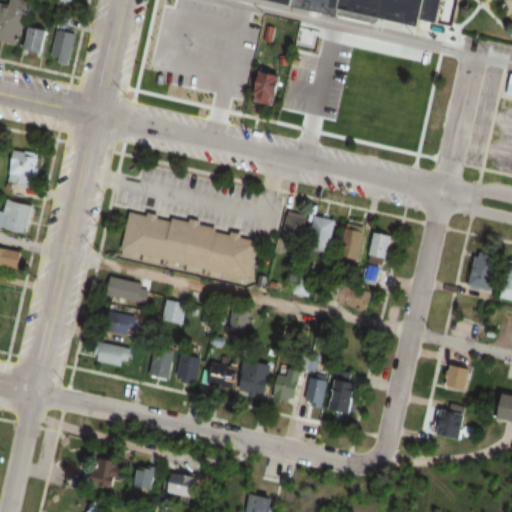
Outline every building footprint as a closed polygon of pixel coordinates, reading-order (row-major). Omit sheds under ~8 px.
[(0,2),(0,41),(21,45),(28,0),(9,0),(8,4),(0,2)] [(438,0),(434,22),(420,19),(418,26),(337,8),(336,14),(274,0),(438,0)] [(173,22),(192,25),(196,7),(176,4),(173,22)] [(219,24),(219,8),(201,8),(202,25),(219,24)] [(257,19),(240,16),(236,34),(253,37),(257,19)] [(47,51),(47,28),(27,28),(27,51),(47,51)] [(74,64),(80,34),(58,30),(52,60),(74,64)] [(332,38),(300,30),(295,48),(314,52),(312,60),(326,64),(332,38)] [(351,35),(336,31),(331,49),(347,52),(351,35)] [(422,77),(426,57),(411,54),(408,74),(422,77)] [(151,89),(193,91),(195,57),(153,55),(151,89)] [(339,78),(355,82),(359,65),(343,61),(339,78)] [(222,92),(247,92),(247,63),(222,63),(222,92)] [(286,77),(265,70),(255,102),(276,109),(286,77)] [(357,123),(382,127),(390,78),(374,75),(371,90),(362,89),(357,123)] [(394,130),(417,132),(420,102),(397,100),(394,130)] [(7,186),(34,188),(37,152),(11,150),(7,186)] [(0,210),(0,227),(29,232),(33,203),(2,199),(0,210)] [(310,224),(297,209),(279,225),(292,241),(310,224)] [(251,277),(259,236),(130,210),(122,251),(251,277)] [(308,249),(328,253),(335,219),(315,215),(308,249)] [(340,255),(360,259),(366,226),(347,222),(340,255)] [(374,229),(365,268),(369,268),(366,280),(379,283),(391,233),(374,229)] [(24,250),(0,246),(0,265),(21,268),(24,250)] [(493,252),(471,256),(476,288),(498,285),(493,252)] [(511,263),(503,288),(511,291),(511,263)] [(160,309),(165,286),(107,275),(103,298),(133,304),(134,297),(146,299),(145,306),(160,309)] [(161,319),(180,323),(185,303),(166,298),(161,319)] [(138,316),(105,308),(100,330),(133,338),(138,316)] [(93,360),(127,368),(131,348),(98,340),(93,360)] [(175,350),(155,346),(149,375),(168,379),(175,350)] [(203,358),(186,352),(177,377),(194,383),(203,358)] [(266,395),(271,363),(245,359),(240,392),(266,395)] [(208,383),(234,388),(238,365),(213,360),(208,383)] [(466,390),(471,368),(451,363),(446,386),(466,390)] [(300,366),(277,366),(276,400),(299,400),(300,366)] [(310,405),(324,405),(324,374),(310,374),(310,405)] [(328,406),(350,414),(362,386),(339,377),(328,406)] [(511,424),(511,393),(503,390),(492,416),(511,424)] [(460,440),(465,413),(439,409),(435,435),(460,440)] [(101,484),(127,484),(127,453),(101,453),(101,484)] [(155,466),(137,466),(137,489),(155,489),(155,466)] [(195,473),(171,475),(172,497),(197,496),(195,473)] [(245,511),(268,511),(273,499),(251,492),(245,511)]
